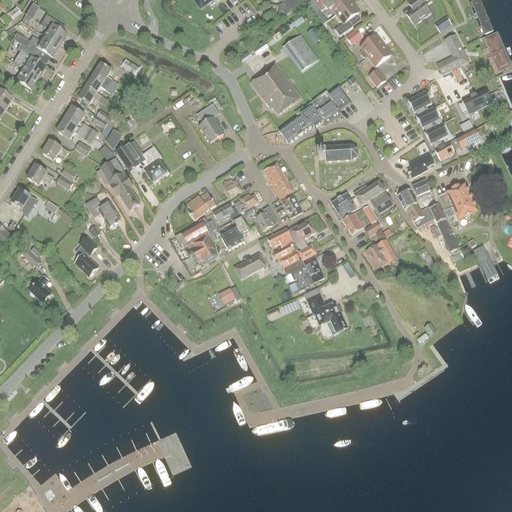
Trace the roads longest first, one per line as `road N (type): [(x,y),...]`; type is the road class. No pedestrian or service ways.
road 1 (residential): [(0,396),(173,203),(244,156)]
road 2 (residential): [(114,15),(0,192)]
road 3 (residential): [(260,145),(226,75),(114,15)]
road 4 (residential): [(358,131),(402,98),(416,68),(365,0)]
road 5 (unknown): [(133,136),(174,110),(217,173)]
